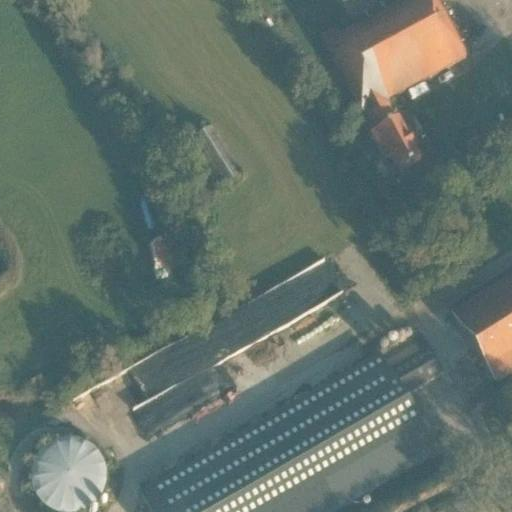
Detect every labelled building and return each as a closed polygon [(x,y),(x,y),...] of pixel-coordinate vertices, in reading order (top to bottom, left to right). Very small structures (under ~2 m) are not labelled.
[(464,60),(432,0),(406,0),(337,38),(333,30),(318,37),(360,115),(362,113),(373,134),(369,136),(384,165),(389,162),(396,175),(418,163),(396,122),(394,124),(383,104),(464,60)] [(395,0),(334,0),(348,26),(395,0)] [(240,177),(211,128),(172,152),(201,200),(240,177)] [(465,146),(475,162),(485,155),(475,140),(465,146)] [(285,327),(348,295),(332,263),(260,300),(270,319),(263,322),(255,306),(251,308),(260,327),(272,321),(277,330),(284,326),(285,327)] [(511,277),(450,317),(493,385),(511,372),(511,277)] [(419,337),(378,361),(402,403),(443,379),(419,337)] [(346,511),(436,460),(402,403),(378,361),(138,497),(146,511),(346,511)] [(179,405),(187,427),(252,403),(243,379),(215,390),(209,373),(192,379),(190,372),(156,385),(165,410),(179,405)] [(34,458),(32,461),(30,465),(29,469),(28,472),(27,476),(27,480),(28,484),(28,488),(29,492),(31,496),(33,500),(35,503),(38,506),(41,509),(44,511),(45,511),(85,511),(86,511),(89,509),(92,507),(95,504),(97,500),(99,497),(101,493),(102,489),(103,485),(103,481),(103,477),(102,473),(102,469),(100,466),(99,462),(96,458),(94,455),(91,452),(88,450),(85,448),(81,446),(78,444),(74,443),(70,442),(66,442),(62,442),(58,443),(54,444),(50,445),(46,447),(43,449),(40,452),(37,455),(34,458)] [(0,511),(16,511),(0,466),(0,511)]
